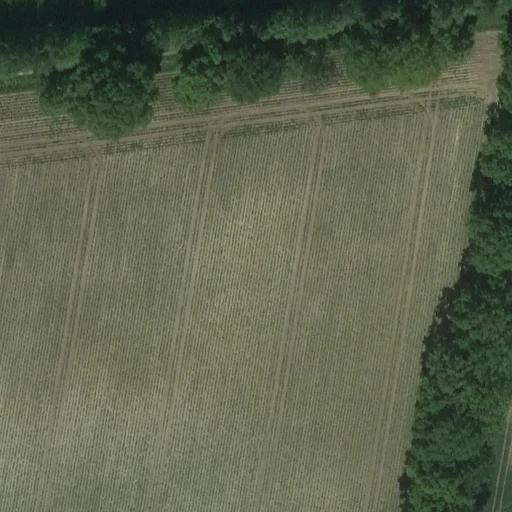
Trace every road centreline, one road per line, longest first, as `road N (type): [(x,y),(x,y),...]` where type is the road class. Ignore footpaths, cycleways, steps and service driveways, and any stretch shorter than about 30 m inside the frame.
road 1 (unclassified): [(511,4),(0,72)]
road 2 (unclassified): [(511,255),(456,511)]
